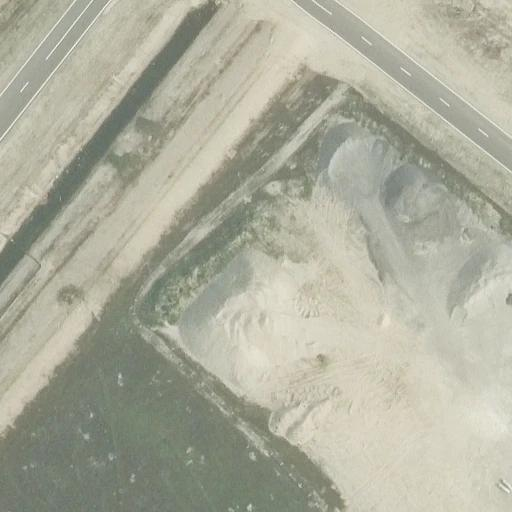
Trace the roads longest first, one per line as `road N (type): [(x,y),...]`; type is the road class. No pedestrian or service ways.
road 1 (unclassified): [(310,0),(511,158)]
road 2 (unclassified): [(0,120),(94,0)]
